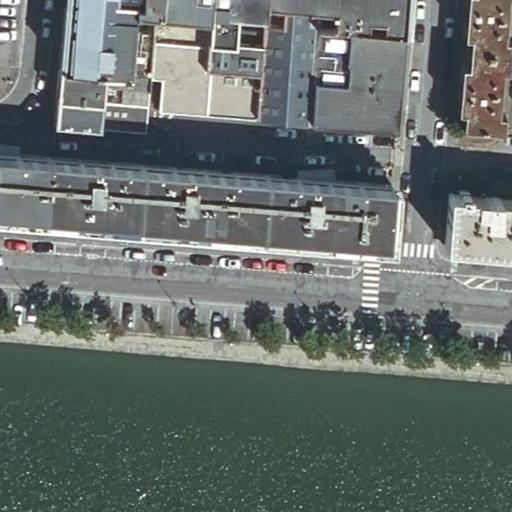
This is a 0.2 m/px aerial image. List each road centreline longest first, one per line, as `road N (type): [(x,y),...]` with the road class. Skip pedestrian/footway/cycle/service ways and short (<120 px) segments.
road 1 (secondary): [(412,300),(0,266)]
road 2 (residential): [(412,300),(437,0)]
road 3 (residential): [(0,115),(17,105),(33,72),(40,0)]
